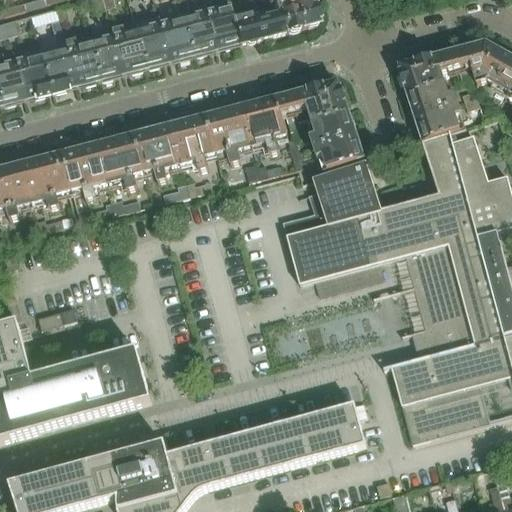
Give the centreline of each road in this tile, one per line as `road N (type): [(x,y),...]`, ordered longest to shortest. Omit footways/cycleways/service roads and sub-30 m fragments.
road 1 (residential): [(0,142),(361,49)]
road 2 (residential): [(361,49),(469,23),(511,30)]
road 3 (residential): [(394,165),(361,49)]
